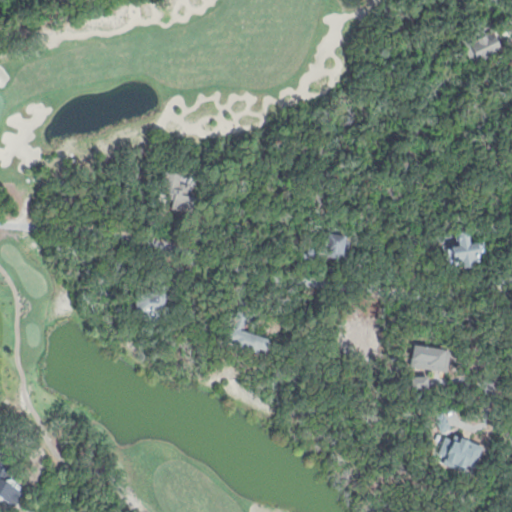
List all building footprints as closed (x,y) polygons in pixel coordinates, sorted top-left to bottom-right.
[(494,22),(506,44),(477,59),(465,37),(494,22)] [(167,172),(187,177),(183,193),(199,197),(194,216),(158,207),(167,172)] [(313,228),(350,236),(344,261),(307,253),(313,228)] [(455,232),(469,229),(472,244),(485,241),(489,264),(454,271),(448,246),(458,244),(455,232)] [(137,285),(171,284),(171,317),(137,317),(137,285)] [(240,306),(254,310),(247,331),(273,339),(267,358),(228,345),(240,306)] [(0,462),(7,468),(2,474),(26,491),(14,508),(0,497),(0,462)]
